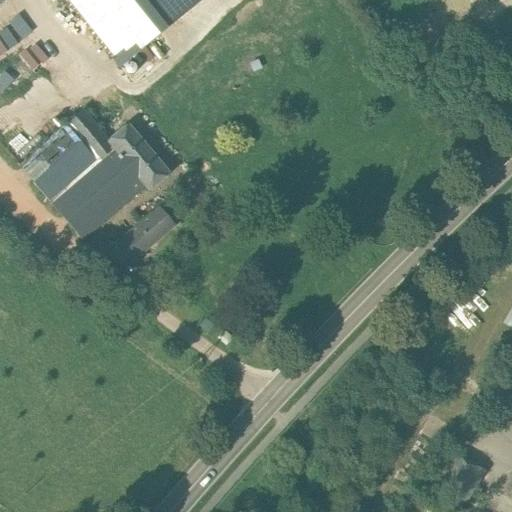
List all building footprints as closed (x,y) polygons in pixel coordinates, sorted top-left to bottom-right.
[(64,0),(119,67),(201,0),(64,0)] [(0,29),(0,51),(30,33),(20,17),(0,29)] [(37,40),(18,52),(28,68),(47,56),(37,40)] [(0,87),(13,76),(4,67),(0,70),(0,87)] [(107,124),(99,132),(81,112),(78,114),(64,126),(97,163),(51,203),(82,238),(142,186),(106,144),(117,135),(107,124)] [(64,126),(17,167),(51,203),(97,163),(64,126)] [(169,174),(127,126),(117,135),(106,144),(142,186),(142,185),(148,192),(169,174)] [(161,209),(108,252),(122,269),(174,226),(161,209)] [(484,472),(451,452),(432,483),(465,503),(484,472)] [(441,511),(432,502),(422,511),(441,511)]
